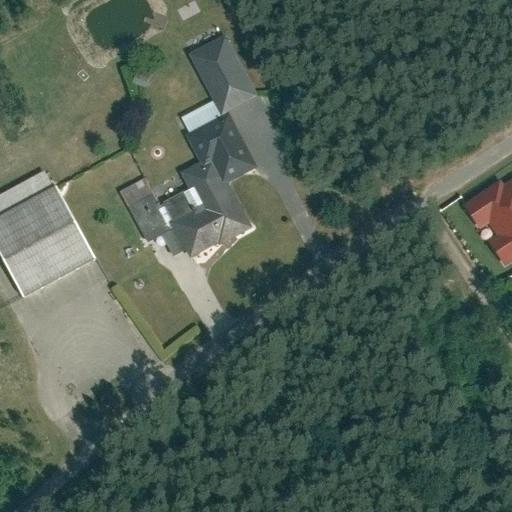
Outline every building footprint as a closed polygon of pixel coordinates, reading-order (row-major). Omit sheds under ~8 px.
[(188,51),(220,116),(230,111),(259,97),(227,32),(188,51)] [(191,188),(158,205),(170,229),(188,264),(255,231),(229,181),(258,166),(230,111),(220,116),(186,132),(203,165),(184,175),(191,188)] [(49,170),(0,195),(0,258),(20,297),(95,258),(49,170)] [(511,173),(463,205),(505,268),(511,263),(511,173)] [(143,179),(120,191),(147,241),(170,229),(158,205),(143,179)]
